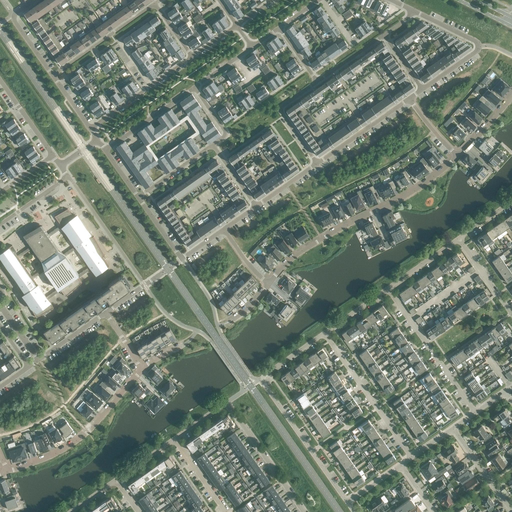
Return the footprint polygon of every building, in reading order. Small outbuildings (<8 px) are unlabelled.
[(56,4),(52,0),(44,0),(42,2),(47,10),(56,4)] [(134,0),(133,0),(129,3),(134,12),(140,8),(135,1),(134,0)] [(188,0),(183,0),(182,2),(189,12),(194,8),(188,0)] [(371,0),(365,0),(362,6),(368,8),(367,9),(370,11),(373,5),(370,4),(371,0)] [(379,0),(375,7),(373,5),(370,11),(373,12),(373,11),(379,14),(384,3),(379,0)] [(241,6),(238,1),(230,7),(233,11),(238,7),(238,8),(241,6)] [(47,10),(42,2),(33,8),(39,16),(47,10)] [(134,12),(129,3),(123,7),(129,15),(134,12)] [(179,6),(177,3),(172,7),(174,9),(168,13),(171,18),(179,12),(176,8),(179,6)] [(389,6),(384,3),(379,14),(384,16),(383,17),(386,19),(389,13),(386,12),(389,6)] [(320,6),(315,10),(318,15),(316,16),(317,18),(320,16),(320,17),(325,13),(320,6)] [(129,15),(123,7),(118,11),(124,19),(129,15)] [(238,7),(233,11),(238,18),(243,15),(238,8),(238,7)] [(39,16),(33,8),(25,14),(29,20),(35,16),(36,18),(39,16)] [(124,19),(118,11),(113,14),(119,23),(124,19)] [(183,17),(179,12),(171,18),(175,23),(180,19),(182,21),(187,18),(185,15),(183,17)] [(227,18),(223,13),(220,15),(221,16),(216,19),(217,21),(217,20),(223,29),(228,25),(224,19),(227,18)] [(328,17),(325,13),(320,17),(320,16),(317,18),(320,23),(328,17)] [(119,23),(113,14),(108,18),(114,26),(119,23)] [(35,16),(29,20),(32,25),(38,21),(38,20),(36,18),(35,16)] [(161,21),(157,16),(150,21),(154,26),(161,21)] [(331,22),(328,17),(320,23),(324,27),(331,22)] [(42,18),(38,20),(38,21),(32,25),(36,30),(46,23),(42,18)] [(114,26),(108,18),(103,22),(104,23),(102,24),(101,23),(96,27),(102,35),(114,26)] [(189,21),(187,18),(182,21),(184,24),(178,28),(182,33),(190,27),(186,22),(189,21)] [(364,19),(359,23),(366,33),(373,28),(371,24),(368,25),(364,19)] [(223,29),(217,20),(217,21),(213,24),(211,21),(208,23),(212,28),(214,26),(218,32),(223,29)] [(154,26),(150,21),(145,24),(151,32),(155,29),(154,26)] [(334,26),(331,22),(324,27),(327,32),(329,30),(334,26)] [(432,26),(423,22),(418,25),(421,30),(424,28),(426,30),(432,26)] [(50,28),(46,23),(36,30),(41,37),(46,44),(56,37),(52,32),(48,35),(47,33),(46,31),(50,28)] [(366,33),(359,23),(354,26),(361,36),(366,33)] [(151,32),(145,24),(141,27),(146,35),(151,32)] [(195,31),(191,26),(190,27),(182,33),(185,38),(191,34),(193,36),(197,33),(196,30),(195,31)] [(201,29),(202,31),(208,39),(214,36),(206,26),(201,29)] [(297,33),(292,26),(287,29),(292,36),(297,33)] [(339,33),(334,26),(329,30),(334,37),(339,33)] [(438,29),(432,26),(426,30),(425,31),(429,36),(430,35),(429,35),(438,29)] [(102,35),(96,27),(91,30),(96,38),(102,35)] [(145,36),(140,28),(135,32),(140,39),(145,36)] [(171,36),(166,28),(160,32),(165,39),(171,36)] [(418,36),(413,29),(408,32),(413,40),(418,36)] [(444,32),(438,29),(429,35),(430,35),(433,40),(444,32)] [(96,38),(91,30),(85,34),(91,42),(96,38)] [(302,35),(299,31),(297,33),(292,36),(295,41),(302,35)] [(140,39),(135,32),(131,35),(134,40),(136,43),(140,39)] [(413,40),(408,32),(403,36),(407,40),(405,42),(407,44),(408,43),(413,40)] [(199,35),(197,33),(193,36),(194,39),(189,43),(192,48),(201,42),(197,37),(199,35)] [(471,46),(446,33),(441,37),(448,47),(453,44),(454,45),(451,47),(452,50),(455,48),(456,49),(454,50),(459,57),(471,48),(471,46)] [(91,42),(85,34),(80,37),(86,46),(91,42)] [(134,40),(131,35),(123,40),(127,45),(134,40)] [(306,40),(302,35),(295,41),(298,45),(306,40)] [(174,40),(171,36),(165,39),(163,41),(166,45),(174,40)] [(277,36),(272,40),(279,50),(283,47),(284,47),(287,45),(283,40),(281,42),(277,36)] [(59,42),(56,37),(46,44),(50,49),(59,42)] [(86,46),(80,37),(75,41),(76,43),(81,49),(86,46)] [(405,42),(401,37),(395,42),(402,52),(407,49),(403,43),(405,42)] [(177,44),(174,40),(166,45),(169,50),(177,44)] [(279,50),(272,40),(267,43),(271,49),(268,51),(272,56),(275,54),(274,53),(279,50)] [(309,44),(306,40),(298,45),(301,50),(306,46),(309,44)] [(348,46),(344,40),(337,45),(341,51),(348,46)] [(437,40),(433,43),(437,48),(441,45),(437,40)] [(63,48),(59,42),(50,49),(53,54),(59,51),(63,48)] [(383,42),(376,47),(380,52),(381,51),(386,57),(390,54),(383,42)] [(76,43),(71,46),(71,47),(72,47),(76,53),(81,49),(76,43)] [(337,45),(336,43),(331,46),(337,54),(341,51),(337,45)] [(180,49),(177,44),(169,50),(172,54),(175,53),(180,49)] [(306,46),(301,50),(306,57),(311,53),(306,46)] [(337,54),(331,46),(326,49),(332,57),(337,54)] [(72,47),(71,47),(64,53),(68,59),(76,53),(72,47)] [(410,47),(407,49),(402,52),(406,57),(414,52),(413,51),(410,47)] [(111,48),(106,52),(113,62),(118,58),(111,48)] [(142,55),(137,48),(132,52),(137,59),(142,55)] [(377,53),(374,48),(366,54),(369,59),(377,53)] [(185,56),(180,49),(175,53),(172,54),(174,56),(176,55),(180,60),(185,56)] [(257,52),(255,50),(250,53),(252,56),(246,60),(250,65),(260,58),(256,53),(257,52)] [(331,58),(325,50),(321,53),(326,61),(331,58)] [(415,50),(413,51),(414,52),(406,57),(409,62),(418,55),(415,50)] [(455,59),(449,50),(444,54),(445,55),(450,63),(455,59)] [(59,51),(53,54),(60,64),(65,60),(61,55),(61,54),(59,51)] [(113,62),(106,52),(101,55),(107,64),(108,65),(113,62)] [(145,53),(142,55),(137,59),(140,64),(148,58),(145,53)] [(326,61),(321,53),(316,56),(318,59),(322,64),(326,61)] [(369,59),(366,54),(357,60),(361,65),(369,59)] [(394,58),(390,54),(386,57),(383,58),(382,59),(386,63),(386,64),(394,58)] [(422,60),(418,55),(409,62),(412,66),(420,61),(422,60)] [(445,55),(441,58),(441,59),(446,66),(450,63),(445,55)] [(318,59),(316,56),(309,61),(315,69),(322,64),(318,59)] [(440,57),(435,60),(441,69),(446,66),(441,59),(441,58),(440,57)] [(151,62),(148,58),(140,64),(143,68),(151,62)] [(263,62),(260,58),(250,65),(253,69),(259,65),(261,68),(266,64),(264,62),(263,62)] [(294,58),(288,62),(286,60),(282,63),(283,66),(284,65),(288,70),(298,63),(294,58)] [(397,63),(394,58),(386,64),(386,63),(384,65),(388,69),(397,63)] [(96,59),(86,66),(90,71),(100,64),(96,59)] [(361,65),(357,60),(349,66),(353,71),(361,65)] [(441,69),(435,60),(430,64),(431,65),(436,73),(441,69)] [(420,61),(412,66),(416,71),(420,68),(424,66),(420,61)] [(154,67),(151,62),(143,68),(146,72),(152,69),(154,67)] [(301,68),(298,63),(288,70),(291,75),(290,75),(292,78),(297,75),(295,72),(301,68)] [(400,68),(397,63),(388,69),(391,74),(400,68)] [(431,65),(426,69),(425,70),(427,72),(428,71),(432,76),(436,73),(431,65)] [(353,71),(349,66),(344,69),(350,77),(351,78),(356,75),(353,71)] [(235,67),(235,68),(229,72),(228,69),(223,72),(225,75),(226,75),(229,79),(239,72),(235,67)] [(404,72),(400,68),(391,74),(394,79),(396,78),(404,72)] [(420,68),(416,71),(423,82),(430,77),(426,73),(425,74),(420,68)] [(81,72),(79,69),(74,72),(76,75),(70,79),(74,84),(82,78),(84,77),(81,72)] [(152,69),(146,72),(151,79),(157,76),(152,69)] [(350,77),(344,69),(340,73),(345,80),(350,77)] [(242,77),(239,72),(229,79),(232,84),(231,85),(233,87),(238,84),(236,81),(242,77)] [(407,77),(404,72),(396,78),(399,83),(399,82),(402,81),(402,80),(407,77)] [(277,74),(272,78),(278,86),(283,83),(277,74)] [(341,83),(336,75),(331,79),(336,86),(341,83)] [(130,78),(131,79),(126,83),(133,93),(138,89),(134,83),(136,82),(133,77),(130,78)] [(415,88),(407,77),(402,80),(407,86),(405,88),(408,92),(415,88)] [(85,83),(82,78),(74,84),(77,89),(83,84),(85,87),(90,84),(88,81),(85,83)] [(278,86),(272,78),(267,81),(273,90),(278,86)] [(338,88),(336,86),(331,79),(326,82),(330,87),(333,91),(338,88)] [(213,81),(208,85),(215,95),(220,91),(220,92),(223,90),(219,85),(217,87),(213,81)] [(502,96),(509,87),(503,81),(497,88),(495,86),(491,91),(495,94),(497,92),(502,96)] [(330,87),(326,82),(318,88),(322,93),(330,87)] [(133,93),(126,83),(121,86),(121,85),(118,87),(121,92),(124,90),(128,96),(133,93)] [(92,86),(90,84),(85,87),(87,89),(81,94),(86,101),(90,99),(89,96),(95,92),(91,87),(92,86)] [(215,95),(208,85),(203,88),(207,94),(205,96),(208,101),(211,99),(210,98),(215,95)] [(269,93),(263,85),(259,88),(261,90),(255,94),(259,100),(269,93)] [(322,93),(318,88),(310,94),(313,98),(322,93)] [(406,94),(403,89),(394,95),(398,100),(406,94)] [(115,90),(109,94),(109,93),(106,95),(110,100),(112,98),(116,104),(124,99),(121,95),(119,96),(115,90)] [(490,100),(495,104),(496,104),(497,104),(500,101),(499,100),(500,99),(491,91),(488,94),(485,92),(482,96),(487,101),(488,102),(490,100)] [(395,102),(389,93),(384,96),(390,105),(395,102)] [(180,102),(209,143),(221,135),(212,122),(207,125),(196,111),(201,107),(192,94),(180,102)] [(313,98),(310,94),(305,97),(310,104),(315,101),(313,98)] [(248,95),(244,98),(249,106),(254,103),(248,95)] [(101,99),(99,96),(97,97),(94,100),(96,102),(90,106),(93,111),(101,105),(98,101),(101,99)] [(390,105),(384,96),(379,99),(386,108),(390,105)] [(479,99),(481,101),(476,107),(485,114),(490,108),(484,104),(487,101),(482,96),(479,99)] [(310,104),(305,97),(300,100),(306,108),(310,104)] [(249,106),(244,98),(239,101),(245,110),(249,106)] [(386,108),(379,99),(375,103),(381,112),(386,108)] [(302,106),(299,101),(286,110),(289,115),(295,111),(296,110),(299,108),(302,106)] [(224,108),(218,112),(221,117),(231,110),(228,105),(229,105),(227,102),(222,105),(224,108)] [(381,112),(375,103),(370,106),(376,115),(381,112)] [(106,109),(103,104),(101,105),(93,111),(97,116),(102,112),(104,115),(109,111),(107,108),(106,109)] [(376,115),(370,106),(365,109),(372,118),(376,115)] [(151,123),(138,133),(146,144),(186,116),(181,109),(175,114),(171,109),(158,118),(162,123),(154,128),(151,123)] [(372,118),(365,109),(360,113),(367,122),(372,118)] [(234,114),(231,110),(221,117),(225,122),(231,118),(232,120),(237,117),(235,114),(234,114)] [(298,113),(296,110),(295,111),(289,115),(301,132),(308,127),(300,116),(303,114),(301,111),(298,113)] [(470,116),(478,124),(480,121),(481,121),(480,120),(482,118),(474,111),(470,116)] [(362,125),(355,116),(351,119),(357,129),(362,125)] [(475,125),(467,118),(462,122),(471,130),(471,129),(472,130),(475,127),(474,126),(475,125)] [(8,123),(6,120),(1,124),(3,127),(4,126),(7,131),(17,124),(14,119),(8,123)] [(357,129),(351,119),(346,123),(352,132),(357,129)] [(352,132),(346,123),(341,126),(348,135),(352,132)] [(21,128),(17,124),(7,131),(11,135),(10,136),(12,138),(17,135),(15,133),(21,128)] [(463,137),(466,134),(457,125),(453,130),(454,132),(451,135),(454,137),(459,142),(462,138),(461,137),(462,136),(463,137)] [(348,135),(341,126),(337,129),(343,138),(348,135)] [(271,129),(264,134),(268,138),(269,137),(272,142),(273,142),(277,138),(271,129)] [(318,141),(310,129),(303,134),(315,151),(320,147),(322,146),(319,143),(323,141),(321,139),(318,141)] [(343,138),(337,129),(332,133),(338,142),(343,138)] [(18,138),(17,135),(12,138),(14,141),(18,146),(24,142),(26,144),(30,141),(24,133),(18,138)] [(198,133),(158,161),(166,173),(179,164),(176,159),(183,153),(187,158),(200,149),(196,144),(203,140),(198,133)] [(338,142),(332,133),(327,136),(334,145),(338,142)] [(266,140),(262,135),(254,141),(257,146),(266,140)] [(281,143),(277,138),(273,142),(272,142),(271,143),(269,144),(273,149),(281,143)] [(485,140),(482,143),(479,147),(487,154),(488,153),(488,154),(492,148),(493,147),(488,143),(485,140)] [(125,141),(117,147),(130,166),(132,165),(134,167),(132,169),(146,188),(153,182),(146,171),(158,162),(145,144),(133,153),(125,141)] [(257,146),(254,141),(246,147),(249,152),(257,146)] [(331,147),(328,142),(322,146),(320,147),(315,151),(318,156),(331,147)] [(284,148),(281,143),(273,149),(276,153),(277,153),(278,152),(284,148)] [(23,153),(27,158),(37,151),(33,146),(27,150),(26,148),(21,151),(23,154),(23,153)] [(249,152),(246,147),(237,153),(241,157),(249,152)] [(440,162),(435,156),(438,154),(432,147),(426,152),(429,155),(426,158),(433,167),(440,162)] [(296,165),(284,148),(278,152),(277,153),(282,160),(279,162),(281,164),(284,162),(289,169),(290,168),(290,169),(296,165)] [(40,156),(37,151),(27,158),(30,163),(29,163),(31,166),(36,162),(34,160),(40,156)] [(495,166),(503,157),(497,152),(489,161),(495,166)] [(238,159),(235,154),(229,159),(236,169),(241,166),(237,160),(238,159)] [(469,155),(467,157),(467,156),(463,160),(471,166),(476,161),(469,155)] [(15,161),(10,164),(17,174),(22,171),(18,165),(20,163),(17,158),(14,160),(15,161)] [(224,171),(217,160),(210,165),(214,169),(215,168),(219,174),(220,174),(224,171)] [(417,166),(423,174),(428,170),(422,162),(417,166)] [(17,174),(10,164),(5,167),(2,168),(5,173),(8,172),(12,177),(17,174)] [(242,165),(241,166),(236,169),(240,174),(247,169),(247,168),(244,164),(242,165)] [(299,169),(296,165),(290,169),(290,168),(289,169),(283,174),(286,178),(299,169)] [(412,170),(418,178),(423,174),(417,166),(412,170)] [(249,167),(247,168),(247,169),(240,174),(243,179),(252,172),(249,167)] [(482,167),(474,176),(474,177),(475,176),(479,180),(481,178),(484,180),(483,181),(484,181),(492,172),(491,172),(488,169),(487,170),(483,167),(482,167)] [(212,177),(205,168),(201,171),(207,180),(212,177)] [(410,179),(404,170),(402,172),(403,174),(400,177),(400,178),(396,181),(401,189),(406,186),(405,184),(409,182),(408,181),(410,179)] [(207,180),(201,171),(196,175),(202,184),(207,180)] [(228,176),(224,171),(220,174),(219,174),(218,175),(216,176),(220,181),(228,176)] [(285,180),(278,171),(273,174),(280,183),(285,180)] [(256,177),(252,172),(243,179),(246,183),(254,178),(256,177)] [(280,183),(273,174),(269,177),(275,186),(280,183)] [(202,184),(196,175),(191,178),(198,187),(202,184)] [(231,180),(228,176),(220,181),(218,182),(222,187),(231,180)] [(275,186),(269,177),(264,181),(265,182),(270,190),(275,186)] [(198,187),(191,178),(187,181),(193,190),(198,187)] [(254,178),(246,183),(249,188),(254,185),(257,183),(254,178)] [(234,185),(231,180),(222,187),(225,191),(234,185)] [(392,188),(395,186),(393,180),(384,185),(389,196),(394,193),(392,188)] [(193,190),(187,181),(182,185),(188,194),(193,190)] [(265,182),(260,186),(259,187),(260,189),(262,188),(266,193),(270,190),(265,182)] [(188,194),(182,185),(177,188),(184,197),(188,194)] [(237,190),(234,185),(225,191),(228,196),(230,195),(237,190)] [(254,185),(249,188),(257,199),(263,194),(260,190),(258,191),(254,185)] [(389,196),(384,185),(375,189),(376,192),(378,195),(381,194),(383,199),(389,196)] [(377,201),(373,194),(376,192),(375,189),(373,186),(370,188),(371,190),(365,193),(367,199),(369,203),(370,204),(373,203),(377,201)] [(184,197),(177,188),(172,191),(179,200),(184,197)] [(241,194),(237,190),(230,195),(233,200),(236,198),(241,194)] [(351,198),(357,209),(364,205),(361,199),(364,197),(360,190),(357,192),(358,195),(351,198)] [(173,198),(170,193),(157,202),(160,207),(166,203),(167,202),(173,198)] [(248,205),(241,194),(236,198),(240,204),(239,205),(242,210),(248,205)] [(348,199),(342,203),(343,206),(348,216),(355,212),(350,203),(348,199)] [(169,205),(167,202),(166,203),(160,207),(166,215),(172,224),(179,219),(171,207),(174,205),(172,203),(169,205)] [(235,204),(230,207),(235,214),(240,211),(236,206),(237,206),(235,204)] [(229,205),(224,209),(230,218),(235,214),(230,207),(229,205)] [(332,213),(335,218),(338,217),(338,219),(341,218),(345,216),(340,206),(334,209),(335,212),(332,213)] [(82,282),(78,278),(92,268),(96,275),(109,266),(103,257),(105,255),(94,236),(92,237),(77,216),(74,217),(68,209),(55,216),(61,225),(48,234),(42,226),(41,227),(39,224),(34,227),(36,230),(24,237),(30,247),(17,256),(11,246),(8,248),(5,246),(0,250),(0,261),(3,266),(4,265),(5,268),(4,269),(19,286),(20,284),(22,287),(19,289),(33,309),(32,310),(36,317),(54,307),(48,299),(61,290),(65,296),(82,282)] [(230,218),(224,209),(219,212),(222,216),(226,221),(230,218)] [(383,217),(381,218),(384,223),(387,222),(389,227),(395,224),(393,220),(395,218),(391,211),(382,215),(383,217)] [(330,213),(319,218),(322,226),(323,227),(323,226),(327,224),(330,223),(329,223),(333,221),(334,221),(334,220),(330,213)] [(217,220),(214,216),(209,219),(216,228),(226,221),(222,216),(217,220)] [(216,228),(209,219),(204,222),(211,231),(216,228)] [(510,227),(504,219),(500,222),(505,230),(510,227)] [(189,232),(180,220),(174,225),(186,242),(191,238),(192,237),(190,234),(193,232),(192,230),(189,232)] [(211,231),(204,222),(200,226),(206,235),(211,231)] [(377,232),(373,223),(370,224),(368,222),(364,224),(369,234),(371,232),(373,236),(377,233),(379,235),(381,234),(379,231),(377,232)] [(505,230),(500,222),(496,225),(501,233),(505,230)] [(501,233),(496,225),(491,229),(497,236),(501,233)] [(206,235),(200,226),(195,229),(198,233),(202,238),(206,235)] [(392,247),(395,245),(393,241),(406,235),(402,226),(390,232),(391,235),(390,235),(389,234),(391,237),(388,238),(392,247)] [(296,228),(293,230),(301,242),(309,237),(303,227),(298,230),(296,228)] [(497,236),(491,229),(487,232),(492,239),(497,236)] [(292,247),(296,244),(295,243),(297,242),(291,232),(285,236),(292,247)] [(492,239),(487,232),(482,235),(487,243),(492,239)] [(198,233),(192,237),(191,238),(186,242),(189,247),(202,238),(198,233)] [(487,243),(482,235),(477,238),(483,246),(487,243)] [(374,248),(384,244),(386,248),(390,247),(387,241),(384,243),(381,237),(378,239),(377,238),(374,240),(371,242),(374,248)] [(290,249),(283,240),(278,243),(277,242),(274,244),(279,250),(281,249),(285,253),(290,249)] [(283,256),(273,245),(270,247),(273,250),(268,254),(273,259),(275,257),(277,260),(283,256)] [(462,260),(457,253),(452,256),(457,264),(462,260)] [(273,264),(272,263),(274,261),(269,256),(267,258),(265,256),(261,261),(269,269),(272,266),(273,264)] [(457,264),(452,256),(448,259),(453,267),(457,264)] [(503,260),(499,256),(492,261),(495,266),(503,260)] [(453,267),(448,259),(443,262),(449,270),(453,267)] [(506,264),(503,260),(495,266),(498,270),(506,264)] [(449,270),(443,262),(439,265),(445,273),(449,270)] [(509,269),(506,264),(498,270),(501,274),(509,269)] [(445,273),(439,265),(435,268),(441,275),(445,273)] [(441,275),(435,268),(431,271),(436,279),(441,275)] [(511,273),(509,269),(501,274),(504,278),(511,273)] [(436,279),(431,271),(427,274),(432,281),(436,279)] [(432,281),(427,274),(422,277),(427,285),(432,281)] [(130,288),(121,275),(109,284),(110,285),(44,332),(52,343),(96,312),(98,310),(105,306),(117,298),(130,288)] [(248,279),(255,287),(259,283),(251,275),(248,279)] [(294,288),(291,285),(293,282),(287,277),(285,280),(284,279),(282,283),(285,285),(282,289),(288,295),(294,288)] [(427,285),(422,277),(417,281),(422,288),(427,285)] [(244,282),(252,290),(255,287),(248,279),(244,282)] [(422,288),(417,281),(413,284),(418,291),(422,288)] [(241,285),(248,293),(252,290),(244,282),(241,285)] [(418,291),(413,284),(409,287),(414,294),(418,291)] [(237,288),(245,296),(248,293),(241,285),(237,288)] [(297,293),(294,297),(297,299),(295,301),(299,305),(305,298),(307,300),(311,295),(308,293),(310,290),(306,287),(304,290),(300,287),(296,292),(297,293)] [(414,294),(409,287),(404,290),(410,297),(414,294)] [(235,293),(241,300),(245,296),(237,288),(234,292),(234,293),(235,293)] [(410,297),(404,290),(399,293),(404,301),(410,297)] [(484,290),(479,294),(485,301),(489,298),(484,290)] [(231,296),(238,303),(241,300),(235,293),(234,293),(231,296)] [(276,304),(280,300),(281,301),(283,298),(278,294),(276,297),(271,293),(267,297),(272,301),(271,302),(275,304),(276,304)] [(485,301),(479,294),(475,297),(480,304),(485,301)] [(228,299),(234,306),(238,303),(231,296),(228,299)] [(480,304),(475,297),(470,300),(476,307),(480,304)] [(224,302),(231,310),(234,306),(228,299),(224,302)] [(476,307),(470,300),(466,303),(472,310),(476,307)] [(220,306),(227,313),(231,310),(224,302),(220,306)] [(472,310),(466,303),(462,306),(467,313),(472,310)] [(283,309),(279,314),(283,318),(285,316),(288,318),(288,319),(290,317),(289,317),(296,309),(292,306),(291,308),(287,304),(286,305),(283,309)] [(388,313),(383,305),(378,308),(383,316),(386,314),(388,317),(390,316),(388,313)] [(467,313),(462,306),(458,309),(463,316),(467,313)] [(385,318),(383,316),(378,308),(374,311),(379,319),(381,321),(385,318)] [(463,316),(458,309),(454,312),(459,319),(463,316)] [(379,319),(374,311),(370,314),(375,321),(376,321),(377,323),(380,321),(379,319)] [(459,319),(454,312),(449,315),(454,323),(459,319)] [(375,321),(370,314),(366,317),(371,325),(375,321)] [(454,323),(449,315),(445,318),(450,325),(454,323)] [(440,321),(445,329),(450,325),(445,318),(444,318),(443,316),(439,319),(440,321)] [(371,325),(366,317),(361,321),(366,328),(371,325)] [(366,328),(361,321),(356,324),(362,331),(366,328)] [(445,329),(440,321),(435,325),(441,332),(445,329)] [(508,333),(501,323),(496,326),(501,334),(503,336),(508,333)] [(362,331),(356,324),(352,327),(357,334),(362,331)] [(441,332),(435,325),(431,328),(436,335),(441,332)] [(501,334),(496,326),(491,329),(497,337),(501,334)] [(357,334),(352,327),(347,330),(352,338),(357,334)] [(401,333),(398,327),(390,333),(394,338),(401,333)] [(436,335),(431,328),(426,331),(431,339),(436,335)] [(172,332),(170,329),(165,332),(171,341),(176,338),(172,332)] [(497,337),(491,329),(488,332),(493,339),(497,337)] [(352,338),(347,330),(342,334),(347,341),(348,341),(349,343),(353,340),(352,338)] [(165,332),(160,334),(166,344),(171,341),(165,332)] [(493,339),(488,332),(483,335),(488,343),(493,339)] [(405,337),(401,333),(394,338),(397,343),(405,337)] [(166,344),(160,334),(156,337),(161,347),(166,344)] [(488,343),(483,335),(478,339),(483,346),(488,343)] [(152,341),(157,349),(161,347),(156,337),(151,340),(152,341)] [(408,342),(405,337),(397,343),(400,347),(408,342)] [(483,346),(478,339),(473,342),(479,350),(483,346)] [(3,341),(0,342),(0,345),(1,347),(7,355),(11,352),(6,344),(3,341)] [(157,349),(152,341),(147,343),(152,352),(157,349)] [(411,346),(408,342),(400,347),(403,352),(411,346)] [(479,350),(473,342),(469,345),(474,353),(479,350)] [(142,346),(148,355),(152,352),(147,343),(142,345),(142,346)] [(474,353),(469,345),(464,349),(469,356),(474,353)] [(137,349),(143,358),(148,355),(142,346),(137,349)] [(414,351),(411,346),(403,352),(407,356),(414,351)] [(327,355),(322,348),(317,351),(323,359),(327,355)] [(370,354),(367,349),(359,354),(362,359),(370,354)] [(469,356),(464,349),(459,352),(465,359),(469,356)] [(323,359),(317,351),(313,354),(318,362),(323,359)] [(417,355),(414,351),(407,356),(410,360),(417,355)] [(465,359),(459,352),(455,355),(460,362),(465,359)] [(318,362),(313,354),(309,357),(314,365),(318,362)] [(373,358),(370,354),(362,359),(365,363),(373,358)] [(9,359),(10,359),(16,368),(16,369),(21,365),(14,355),(9,359)] [(421,360),(417,355),(410,360),(413,365),(421,360)] [(460,362),(455,355),(450,358),(456,366),(460,362)] [(314,365),(309,357),(304,361),(309,368),(314,365)] [(126,372),(127,373),(130,369),(124,364),(126,362),(122,358),(120,361),(122,362),(117,368),(124,374),(126,372)] [(376,362),(373,358),(365,363),(368,367),(376,362)] [(10,359),(5,362),(12,372),(15,370),(14,369),(16,368),(10,359)] [(424,364),(421,360),(413,365),(416,370),(424,364)] [(309,368),(304,361),(299,364),(304,371),(305,371),(309,368)] [(12,372),(5,362),(1,365),(7,374),(9,373),(9,374),(12,372)] [(379,366),(376,362),(368,367),(371,371),(379,366)] [(304,371),(299,364),(295,367),(300,374),(303,373),(305,376),(307,374),(305,371),(304,371)] [(427,369),(424,364),(416,370),(419,374),(427,369)] [(382,371),(379,366),(371,371),(375,376),(382,371)] [(300,374),(295,367),(290,370),(296,378),(300,374)] [(152,379),(154,381),(157,383),(157,384),(157,383),(163,378),(155,370),(149,376),(152,379)] [(296,378),(290,370),(285,374),(291,381),(296,378)] [(385,375),(382,371),(375,376),(377,380),(385,375)] [(112,376),(120,383),(123,379),(123,380),(123,379),(121,377),(122,375),(118,372),(117,374),(115,372),(115,373),(112,376)] [(338,376),(335,372),(327,377),(330,382),(338,376)] [(464,378),(467,382),(475,377),(472,372),(464,378)] [(432,377),(430,373),(422,378),(425,382),(432,377)] [(291,381),(285,374),(281,377),(286,384),(291,381)] [(116,387),(115,386),(115,385),(116,385),(116,384),(117,384),(117,383),(109,375),(104,381),(114,390),(116,387)] [(388,379),(385,375),(377,380),(380,384),(388,379)] [(341,381),(338,376),(330,382),(334,386),(341,381)] [(436,381),(432,377),(425,382),(428,387),(436,381)] [(478,381),(475,377),(467,382),(470,386),(478,381)] [(391,383),(388,379),(380,384),(383,389),(391,383)] [(163,392),(161,394),(165,399),(168,396),(167,395),(175,387),(169,381),(166,384),(166,385),(164,386),(164,387),(161,390),(163,392)] [(344,385),(341,381),(334,386),(337,391),(344,385)] [(438,385),(436,381),(428,387),(431,391),(438,385)] [(481,385),(478,381),(470,386),(473,391),(481,385)] [(102,382),(100,384),(101,386),(96,392),(105,400),(111,394),(105,389),(107,386),(102,382)] [(394,388),(391,383),(383,389),(387,394),(394,388)] [(139,384),(137,386),(136,386),(134,388),(132,391),(138,397),(143,392),(146,395),(151,391),(146,386),(144,388),(139,384)] [(347,390),(344,385),(337,391),(340,395),(347,390)] [(441,389),(438,385),(431,391),(434,394),(441,389)] [(483,389),(481,385),(473,391),(476,395),(484,389),(483,389)] [(487,387),(483,389),(484,389),(476,395),(479,399),(487,394),(485,391),(488,389),(487,387)] [(444,393),(441,389),(434,394),(436,398),(444,393)] [(350,394),(347,390),(340,395),(343,399),(350,394)] [(307,398),(304,393),(296,399),(299,403),(307,398)] [(447,397),(444,393),(436,398),(439,402),(447,397)] [(93,394),(88,400),(87,400),(88,401),(96,408),(97,408),(102,402),(102,401),(94,394),(93,394)] [(353,398),(350,394),(343,399),(346,403),(353,398)] [(146,404),(150,409),(152,408),(156,412),(165,403),(158,396),(153,401),(151,399),(146,404)] [(404,402),(401,397),(393,403),(396,407),(404,402)] [(449,401),(447,397),(439,402),(442,406),(449,401)] [(310,402),(307,398),(299,403),(302,407),(310,402)] [(356,402),(353,398),(346,403),(349,408),(356,402)] [(453,405),(449,401),(442,406),(445,411),(453,405)] [(313,406),(310,402),(302,407),(305,411),(313,406)] [(359,406),(356,402),(349,408),(352,412),(359,406)] [(407,406),(404,402),(396,407),(399,411),(407,406)] [(90,414),(89,414),(91,412),(92,413),(94,410),(86,403),(82,407),(83,409),(80,412),(87,417),(89,414),(90,415),(90,414)] [(455,409),(453,405),(445,411),(448,415),(455,409)] [(316,410),(313,406),(305,411),(308,416),(316,410)] [(362,411),(359,406),(352,412),(355,416),(362,411)] [(409,410),(407,406),(399,411),(402,415),(409,410)] [(459,414),(455,409),(448,415),(451,419),(459,414)] [(500,412),(493,417),(497,422),(499,420),(504,427),(511,421),(511,418),(505,409),(500,412)] [(319,415),(316,410),(308,416),(311,420),(319,415)] [(412,414),(409,410),(402,415),(405,419),(412,414)] [(233,422),(228,414),(223,418),(226,423),(228,426),(233,422)] [(415,418),(412,414),(405,419),(408,424),(415,418)] [(322,419),(319,415),(311,420),(314,424),(322,419)] [(226,423),(223,418),(215,423),(218,428),(226,423)] [(418,422),(415,418),(408,424),(411,427),(418,422)] [(325,423),(322,419),(314,424),(317,428),(325,423)] [(372,425),(368,419),(361,425),(364,430),(372,425)] [(63,427),(61,429),(64,432),(63,433),(66,437),(71,432),(73,430),(65,420),(61,424),(63,427)] [(421,427),(418,422),(411,427),(414,432),(421,427)] [(218,428),(215,423),(207,429),(211,434),(218,428)] [(327,427),(325,423),(317,428),(320,432),(327,427)] [(375,429),(372,425),(364,430),(367,434),(375,429)] [(484,437),(486,440),(492,436),(489,433),(487,434),(482,426),(474,431),(476,434),(475,435),(477,438),(478,437),(480,440),(484,437)] [(331,432),(327,427),(320,432),(323,437),(331,432)] [(424,431),(421,427),(414,432),(417,436),(424,431)] [(56,428),(49,432),(55,442),(58,440),(59,440),(61,439),(61,438),(62,438),(56,428)] [(211,434),(207,429),(199,434),(203,439),(211,434)] [(377,433),(375,429),(367,434),(370,438),(377,433)] [(428,436),(424,431),(417,436),(420,441),(428,436)] [(238,437),(235,432),(234,432),(235,433),(226,438),(230,443),(238,437)] [(45,433),(39,436),(40,439),(35,441),(40,452),(48,448),(47,445),(50,443),(45,433)] [(381,437),(377,433),(370,438),(373,442),(381,437)] [(203,439),(199,434),(191,440),(195,445),(203,439)] [(241,441),(238,437),(230,443),(233,447),(234,447),(241,441)] [(383,441),(381,437),(373,442),(376,446),(383,441)] [(495,439),(486,445),(486,444),(486,445),(488,448),(485,450),(490,457),(500,450),(497,446),(499,444),(495,439)] [(195,445),(191,440),(187,443),(192,451),(197,448),(195,445)] [(244,446),(241,441),(234,447),(237,451),(244,446)] [(340,445),(337,441),(330,446),(333,451),(340,445)] [(386,445),(383,441),(376,446),(379,450),(386,445)] [(28,444),(30,448),(28,448),(30,453),(31,453),(36,451),(37,451),(34,442),(33,442),(28,444)] [(16,446),(20,459),(27,456),(24,449),(27,448),(25,443),(16,446)] [(343,450),(340,445),(333,451),(336,455),(343,450)] [(389,449),(386,445),(379,450),(382,454),(389,449)] [(9,455),(11,454),(13,461),(20,459),(16,446),(7,449),(9,455)] [(247,450),(244,446),(237,451),(236,452),(239,456),(247,450)] [(457,452),(453,446),(450,448),(449,448),(447,449),(447,450),(443,453),(448,459),(450,458),(453,463),(459,459),(455,454),(457,452)] [(392,454),(389,449),(382,454),(385,459),(392,454)] [(250,455),(247,450),(239,456),(242,461),(243,460),(250,455)] [(346,454),(343,450),(336,455),(339,459),(346,454)] [(208,458),(205,453),(197,459),(201,463),(208,458)] [(349,458),(346,454),(339,459),(342,464),(349,458)] [(396,458),(392,454),(385,459),(388,464),(396,458)] [(175,464),(169,455),(164,459),(168,464),(170,467),(175,464)] [(254,459),(250,455),(243,460),(246,464),(254,459)] [(498,455),(492,459),(499,469),(505,464),(508,462),(503,456),(500,457),(498,455)] [(211,462),(208,458),(201,463),(204,468),(211,462)] [(352,463),(349,458),(342,464),(345,468),(352,463)] [(168,464),(164,459),(156,464),(160,470),(168,464)] [(257,463),(254,459),(246,464),(244,466),(247,470),(248,469),(257,463)] [(214,467),(211,462),(204,468),(207,472),(214,467)] [(421,467),(421,468),(421,469),(422,470),(423,471),(426,475),(427,475),(428,477),(427,477),(429,479),(434,476),(436,479),(447,471),(444,467),(437,472),(430,462),(423,467),(422,467),(421,467)] [(260,468),(257,463),(248,469),(251,474),(260,468)] [(356,467),(352,463),(345,468),(348,472),(356,467)] [(468,467),(466,464),(465,465),(464,463),(455,469),(456,470),(455,471),(457,473),(458,473),(459,474),(468,467)] [(160,470),(156,464),(149,470),(152,475),(160,470)] [(217,471),(214,467),(207,472),(210,477),(217,471)] [(359,471),(356,467),(348,472),(351,477),(359,471)] [(263,472),(260,468),(251,474),(255,478),(256,478),(255,478),(263,472)] [(152,475),(149,470),(141,475),(145,481),(152,475)] [(462,484),(474,475),(471,471),(469,473),(467,470),(458,477),(462,484)] [(183,475),(180,471),(172,477),(175,481),(183,475)] [(220,476),(217,471),(210,477),(213,481),(221,476),(220,476)] [(361,475),(359,471),(351,477),(354,481),(361,475)] [(266,477),(263,472),(255,478),(256,478),(259,482),(266,477)] [(362,476),(361,475),(354,481),(357,485),(365,480),(364,479),(366,478),(364,474),(362,476)] [(145,481),(141,475),(133,481),(137,486),(145,481)] [(186,480),(183,475),(175,481),(178,486),(186,480)] [(221,475),(220,476),(221,476),(213,481),(216,485),(224,480),(225,480),(221,475)] [(441,476),(436,480),(438,482),(433,486),(437,492),(446,485),(442,480),(443,479),(441,476)] [(269,481),(266,477),(259,482),(262,487),(269,481)] [(475,477),(464,485),(469,491),(480,484),(475,477)] [(5,479),(0,480),(0,487),(2,492),(3,495),(10,493),(8,490),(9,489),(5,479)] [(190,484),(186,480),(178,486),(181,490),(190,484)] [(224,480),(216,485),(220,490),(223,487),(227,485),(227,484),(224,480)] [(137,486),(133,481),(128,484),(134,492),(139,489),(137,486)] [(230,482),(227,484),(227,485),(223,487),(226,492),(234,486),(230,482)] [(193,489),(190,484),(181,490),(184,495),(185,494),(193,489)] [(275,490),(272,485),(272,486),(265,491),(268,495),(275,490)] [(398,485),(392,490),(394,494),(398,492),(402,499),(409,494),(402,485),(399,487),(398,485)] [(237,491),(234,486),(226,492),(229,496),(237,491)] [(196,493),(193,489),(185,494),(188,498),(196,493)] [(278,494),(275,490),(268,495),(267,496),(270,500),(271,500),(278,494)] [(443,493),(445,495),(445,496),(441,498),(447,507),(453,502),(452,500),(454,499),(451,495),(448,490),(443,493)] [(240,495),(237,491),(229,496),(232,500),(240,495)] [(199,498),(196,493),(188,498),(187,499),(191,504),(192,503),(199,498)] [(9,497),(10,499),(5,501),(8,509),(19,506),(15,497),(14,494),(9,497)] [(241,494),(240,495),(232,500),(236,505),(244,499),(241,494)] [(282,499),(278,494),(271,500),(274,504),(282,499)] [(150,499),(146,495),(139,500),(139,499),(139,500),(142,504),(150,499)] [(380,497),(368,506),(372,511),(373,511),(375,510),(376,511),(383,511),(385,511),(388,511),(394,508),(393,506),(389,508),(386,503),(388,501),(384,495),(381,498),(380,497)] [(490,499),(488,495),(482,499),(488,508),(487,509),(489,511),(494,508),(492,505),(494,504),(491,500),(490,499)] [(117,505),(111,497),(106,500),(110,505),(109,505),(111,508),(117,505)] [(151,498),(150,499),(142,504),(145,509),(153,504),(154,503),(151,498)] [(202,502),(199,498),(192,503),(194,507),(195,507),(198,505),(202,502),(202,503),(202,502)] [(410,498),(395,509),(396,511),(404,511),(407,510),(406,509),(409,507),(410,508),(415,505),(412,501),(410,498)] [(285,503),(282,499),(274,504),(273,504),(276,509),(285,503)] [(394,508),(399,505),(395,499),(391,502),(390,502),(394,508)] [(110,505),(106,500),(98,506),(102,511),(109,505),(110,505)] [(243,511),(250,508),(247,503),(238,509),(240,511),(243,511)] [(281,511),(288,508),(285,503),(276,509),(278,511),(281,511)]
